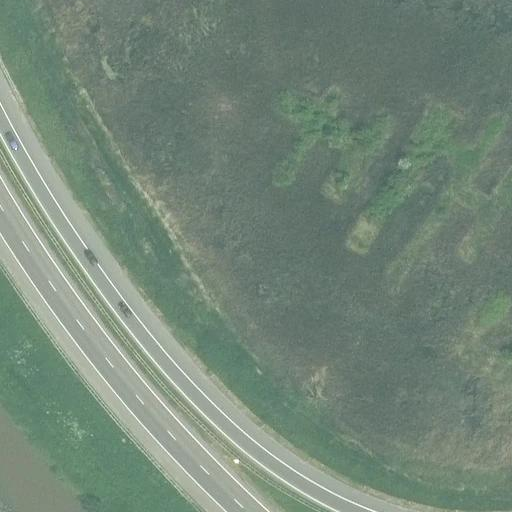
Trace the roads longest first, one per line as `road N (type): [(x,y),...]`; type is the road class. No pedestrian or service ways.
road 1 (motorway): [(356,511),(300,484),(192,397),(90,267),(0,119)]
road 2 (motorway): [(0,216),(97,355),(242,511)]
